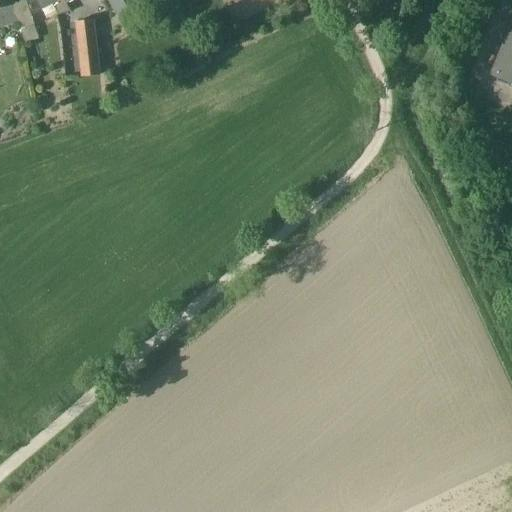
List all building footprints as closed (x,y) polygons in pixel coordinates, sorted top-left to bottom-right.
[(0,0),(0,29),(21,24),(16,4),(14,4),(12,0),(0,0)] [(65,0),(52,0),(55,5),(55,4),(57,8),(59,16),(72,12),(67,4),(65,0)] [(110,0),(119,16),(140,4),(137,0),(110,0)] [(16,4),(21,24),(26,44),(41,39),(27,1),(16,4)] [(78,22),(83,77),(99,76),(94,20),(78,22)] [(511,31),(494,76),(511,83),(511,31)]
